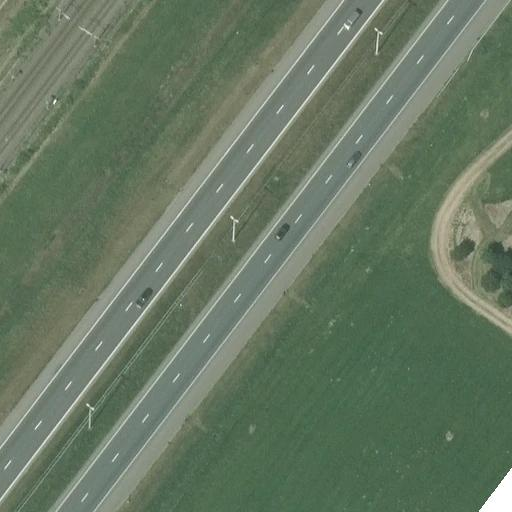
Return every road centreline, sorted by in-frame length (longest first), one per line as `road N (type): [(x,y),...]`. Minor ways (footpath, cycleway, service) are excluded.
road 1 (motorway): [(80,511),(470,0)]
road 2 (motorway): [(363,0),(0,478)]
